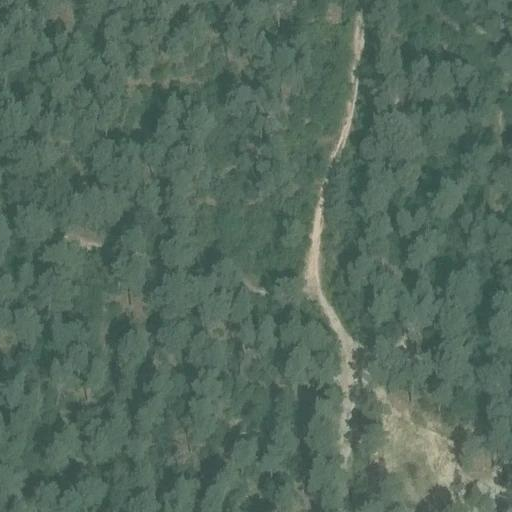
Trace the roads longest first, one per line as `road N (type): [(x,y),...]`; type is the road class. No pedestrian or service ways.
road 1 (track): [(0,217),(140,262),(309,300),(330,320),(351,362)]
road 2 (track): [(309,300),(316,216),(344,128),(360,0)]
road 3 (track): [(341,511),(351,362)]
